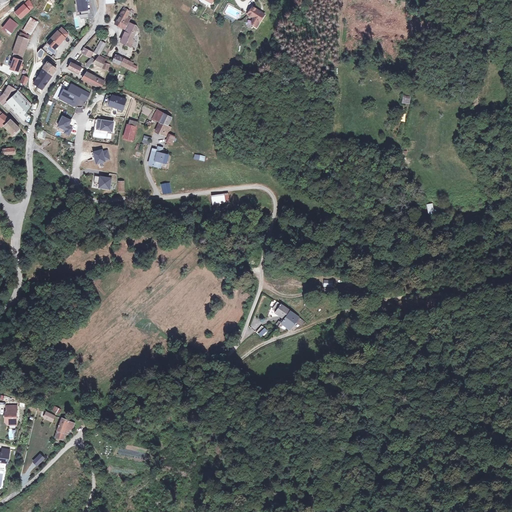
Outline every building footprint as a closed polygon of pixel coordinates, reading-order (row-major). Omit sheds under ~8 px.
[(78,11),(77,0),(74,0),(76,15),(79,15),(79,19),(83,19),(83,15),(80,15),(80,11),(78,11)] [(85,0),(77,0),(78,11),(80,11),(80,15),(83,15),(83,19),(87,18),(87,14),(89,14),(89,10),(86,10),(85,0)] [(26,8),(17,14),(22,20),(31,14),(31,13),(35,10),(32,3),(26,8)] [(260,13),(260,14),(258,13),(259,12),(251,7),(247,14),(252,18),(252,20),(251,22),(251,25),(255,28),(263,15),(260,13)] [(125,10),(124,9),(115,24),(126,31),(121,41),(135,49),(138,35),(138,31),(137,27),(131,23),(132,22),(129,21),(131,17),(128,15),(130,11),(126,9),(125,10)] [(11,18),(3,27),(11,33),(18,24),(11,18)] [(26,29),(25,30),(29,32),(32,33),(38,23),(31,19),(26,29)] [(61,28),(58,31),(65,38),(68,34),(61,28)] [(58,31),(47,42),(54,48),(65,38),(58,31)] [(19,36),(13,50),(14,50),(21,53),(22,54),(28,39),(20,36),(19,36)] [(105,43),(100,40),(94,51),(99,53),(105,43)] [(82,52),(91,57),(93,52),(84,48),(82,52)] [(42,58),(45,51),(40,49),(36,56),(42,58)] [(97,56),(93,60),(91,63),(107,71),(109,66),(104,64),(106,58),(98,55),(97,56)] [(131,62),(114,55),(112,60),(131,69),(132,67),(130,66),(131,62)] [(15,58),(12,68),(20,71),(23,60),(15,58)] [(51,58),(40,73),(48,80),(56,68),(54,67),(57,63),(51,58)] [(91,63),(93,60),(92,59),(91,60),(90,59),(85,65),(88,67),(91,63)] [(70,64),(67,69),(70,70),(76,74),(80,71),(70,64)] [(82,79),(95,86),(101,86),(102,81),(86,72),(82,79)] [(45,84),(48,80),(40,73),(34,82),(38,85),(41,81),(45,84)] [(79,97),(86,100),(90,93),(72,83),(69,90),(65,88),(61,95),(69,99),(68,102),(75,105),(77,100),(76,99),(78,96),(79,97)] [(1,91),(0,91),(0,98),(0,99),(1,99),(2,99),(5,102),(15,93),(13,92),(15,88),(11,86),(7,94),(6,95),(3,91),(2,92),(1,91)] [(32,102),(19,90),(17,92),(30,105),(32,102)] [(30,105),(17,92),(16,94),(14,96),(27,110),(30,105)] [(118,110),(122,112),(127,99),(118,96),(113,95),(112,97),(108,96),(105,103),(119,108),(118,110)] [(410,104),(411,96),(403,95),(402,103),(410,104)] [(14,106),(25,118),(30,114),(26,111),(27,110),(14,96),(8,100),(14,106)] [(10,110),(14,106),(8,100),(4,105),(10,110)] [(0,120),(1,122),(0,123),(3,126),(4,124),(6,125),(5,126),(15,134),(17,132),(20,127),(15,122),(9,117),(0,109),(0,120)] [(171,117),(164,112),(160,121),(157,129),(166,134),(170,125),(167,124),(171,117)] [(67,129),(65,132),(69,134),(73,127),(69,125),(71,120),(63,116),(58,125),(67,129)] [(114,121),(99,119),(97,128),(112,131),(114,121)] [(132,140),(137,122),(131,120),(128,125),(126,138),(132,140)] [(37,138),(45,139),(47,132),(39,130),(37,138)] [(144,135),(142,143),(150,145),(152,138),(144,135)] [(48,138),(42,144),(45,148),(52,142),(48,138)] [(150,159),(161,161),(166,162),(167,155),(161,153),(162,148),(157,147),(156,152),(156,154),(151,153),(150,159)] [(93,159),(95,158),(96,163),(105,161),(105,159),(109,158),(107,150),(103,151),(102,149),(91,152),(93,159)] [(95,175),(94,182),(100,183),(99,187),(110,189),(111,178),(95,175)] [(161,184),(162,195),(172,193),(170,183),(161,184)] [(309,284),(307,276),(299,277),(300,283),(298,284),(298,287),(309,284)] [(258,285),(250,283),(248,289),(249,289),(248,293),(255,295),(258,285)] [(281,305),(275,313),(281,317),(287,311),(286,311),(287,310),(281,305)] [(291,312),(290,313),(287,311),(281,317),(285,320),(282,324),(290,330),(296,322),(298,320),(299,318),(291,312)] [(261,327),(255,334),(261,338),(266,332),(261,327)] [(10,425),(12,423),(17,423),(17,412),(18,412),(18,406),(8,406),(8,414),(6,414),(6,421),(10,425)] [(54,421),(57,416),(48,412),(45,417),(54,421)] [(76,424),(64,419),(57,436),(63,439),(66,432),(68,433),(70,429),(73,430),(76,424)] [(0,461),(8,463),(10,450),(4,448),(3,453),(0,452),(0,461)]
